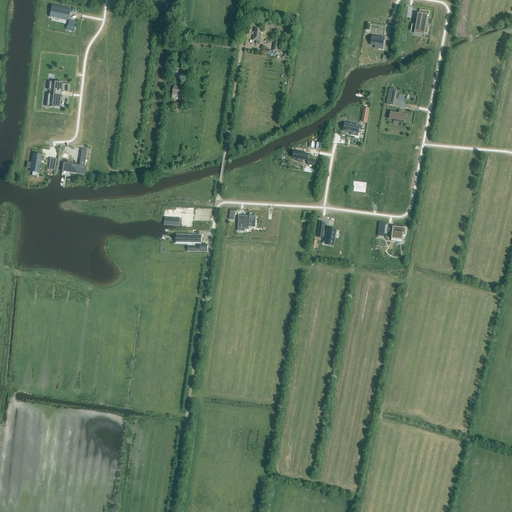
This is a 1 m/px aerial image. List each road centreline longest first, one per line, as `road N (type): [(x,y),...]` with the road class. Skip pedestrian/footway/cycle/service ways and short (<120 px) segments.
road 1 (residential): [(106,0),(86,53),(76,142),(53,143)]
road 2 (residential): [(423,143),(449,11),(428,0)]
road 3 (unclassified): [(423,143),(406,215),(323,207)]
